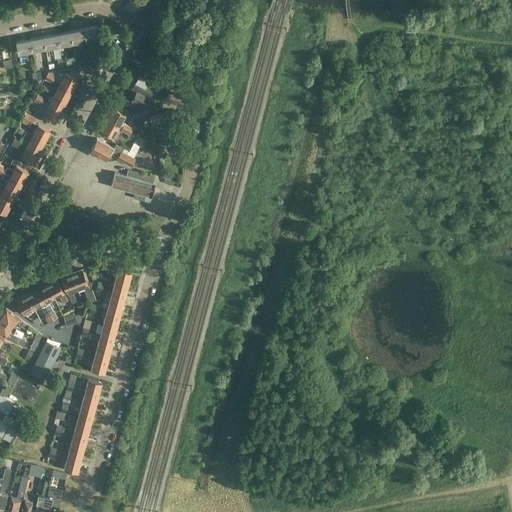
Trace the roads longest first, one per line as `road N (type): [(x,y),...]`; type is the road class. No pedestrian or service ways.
road 1 (tertiary): [(0,269),(140,21)]
road 2 (residential): [(85,511),(159,247)]
road 3 (residential): [(159,247),(187,187),(191,152),(156,37),(140,21)]
road 4 (residential): [(0,269),(18,278),(122,236),(159,247)]
road 5 (residential): [(0,26),(95,9),(140,21)]
